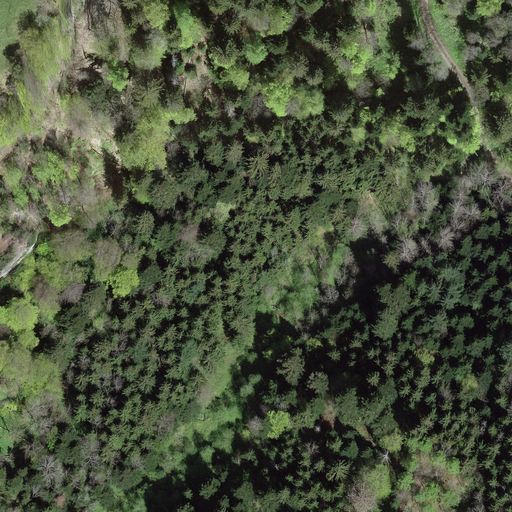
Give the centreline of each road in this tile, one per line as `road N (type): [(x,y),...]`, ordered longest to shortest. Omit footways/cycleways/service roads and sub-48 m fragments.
road 1 (track): [(480,134),(382,215),(303,253),(257,320),(285,334),(322,328),(511,223)]
road 2 (track): [(423,0),(435,40),(478,106),(482,142),(511,186)]
